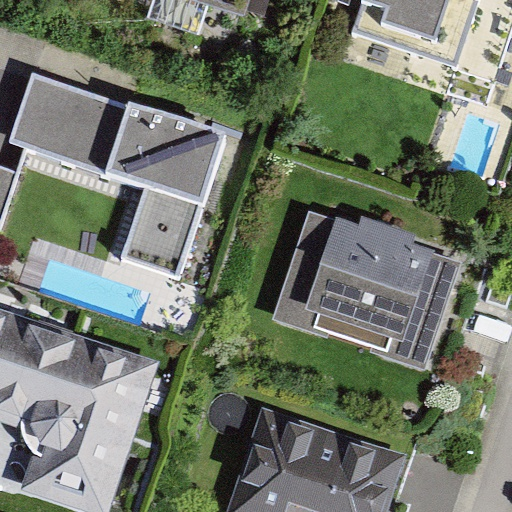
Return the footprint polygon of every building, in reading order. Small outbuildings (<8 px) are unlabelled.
[(169,0),(246,27),(255,0),(169,0)] [(458,76),(483,0),(366,0),(353,41),(458,76)] [(33,83),(10,152),(146,197),(122,268),(182,288),(228,147),(33,83)] [(0,238),(20,178),(0,171),(0,238)] [(311,219),(275,328),(427,378),(463,269),(311,219)] [(113,511),(161,373),(0,317),(0,433),(42,448),(24,502),(54,511),(113,511)] [(395,511),(412,464),(264,415),(231,511),(395,511)]
